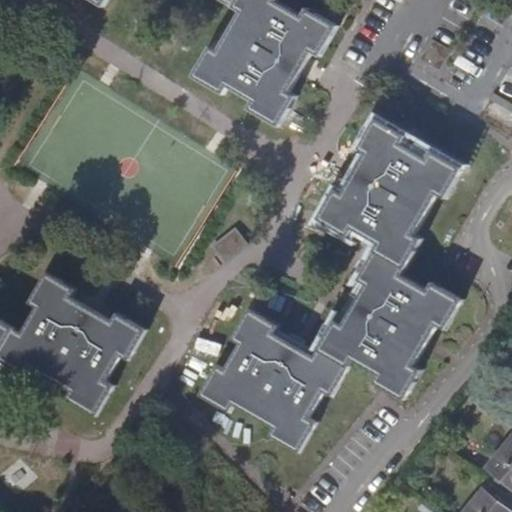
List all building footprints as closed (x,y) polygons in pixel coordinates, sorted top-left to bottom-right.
[(278,104),(285,92),(293,78),(300,67),(308,53),(315,41),(324,45),(334,27),(304,9),(299,17),(274,3),(275,0),(92,0),(98,4),(100,0),(218,0),(230,7),(238,12),(215,51),(209,62),(201,58),(190,75),(221,93),(226,85),(251,100),(246,108),(276,126),(287,109),(278,104)] [(315,41),(308,53),(316,58),(324,45),(315,41)] [(208,46),(201,58),(209,62),(215,51),(208,46)] [(418,46),(414,68),(434,72),(438,50),(418,46)] [(511,53),(496,101),(511,105),(511,53)] [(278,104),(287,109),(294,97),(285,92),(278,104)] [(233,409),(272,432),(285,439),(281,447),(298,457),(315,425),(307,421),(322,395),(330,382),(337,387),(348,368),(352,361),(378,375),(373,383),(405,401),(415,383),(406,379),(413,366),(435,327),(443,315),(451,320),(461,302),(430,284),(426,292),(400,277),(404,268),(414,251),(406,247),(413,235),(436,195),(443,182),(451,186),(461,169),(432,151),(427,159),(400,143),(404,135),(375,118),(364,136),(372,140),(364,153),(357,166),(350,177),(341,192),(334,205),(327,201),(317,218),(347,236),(353,227),(380,243),(375,252),(365,269),(373,274),(366,287),(359,299),(351,313),(343,326),(337,339),(328,334),(318,351),(313,360),(298,352),(288,346),(273,338),(261,330),(266,322),(248,311),(230,343),(238,347),(223,373),(216,369),(198,400),(215,410),(221,401),(233,409)] [(372,140),(364,136),(357,149),(364,153),(372,140)] [(443,200),(451,186),(443,182),(436,195),(443,200)] [(334,188),(327,201),(334,205),(341,192),(334,188)] [(224,264),(247,248),(235,232),(212,248),(224,264)] [(421,239),(413,235),(406,247),(414,251),(421,239)] [(373,274),(365,269),(357,282),(366,287),(373,274)] [(0,363),(14,373),(19,365),(32,372),(71,396),(82,402),(77,411),(93,421),(112,391),(103,386),(119,361),(127,366),(145,336),(129,325),(124,334),(113,327),(98,318),(87,311),(73,303),(61,296),(67,287),(49,276),(30,306),(37,311),(22,336),(15,332),(0,322),(0,363)] [(79,294),(67,287),(61,296),(73,303),(79,294)] [(444,333),(451,320),(443,315),(435,327),(444,333)] [(124,334),(129,325),(118,319),(113,327),(124,334)] [(335,321),(328,334),(337,339),(343,326),(335,321)] [(279,329),(266,322),(261,330),(273,338),(279,329)] [(19,365),(14,373),(27,380),(32,372),(19,365)] [(406,379),(415,383),(422,371),(413,366),(406,379)] [(330,400),(337,387),(330,382),(322,395),(330,400)] [(66,405),(77,411),(82,402),(71,396),(66,405)] [(221,401),(215,410),(228,417),(233,409),(221,401)] [(268,439),(281,447),(285,439),(272,432),(268,439)] [(511,447),(494,469),(511,484),(511,447)] [(470,511),(511,511),(511,509),(489,490),(470,511)]
